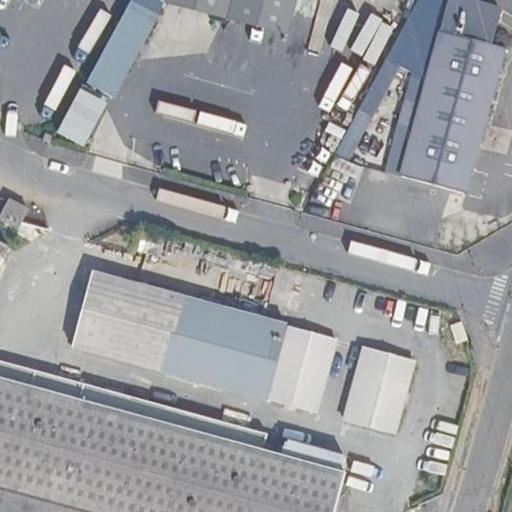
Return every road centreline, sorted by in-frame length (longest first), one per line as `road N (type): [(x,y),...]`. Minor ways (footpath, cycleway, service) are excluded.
road 1 (unclassified): [(511,304),(30,175),(0,159)]
road 2 (unknown): [(256,236),(291,116),(287,90),(174,58),(139,87),(137,115),(151,136),(243,160)]
road 3 (unknown): [(22,335),(409,449)]
road 4 (unknown): [(409,449),(434,380),(432,350),(396,327),(303,299)]
road 5 (unknown): [(87,190),(22,335)]
road 6 (unclassified): [(467,511),(511,363)]
road 7 (unknown): [(0,139),(59,25)]
